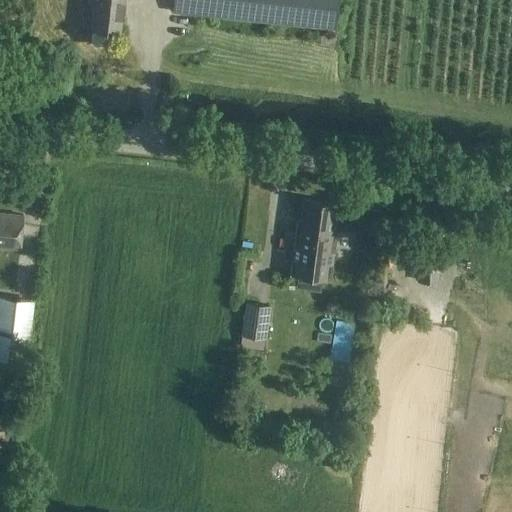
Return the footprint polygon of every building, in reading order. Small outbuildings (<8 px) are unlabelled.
[(119,32),(122,0),(91,0),(90,12),(93,12),(91,29),(92,29),(91,40),(95,45),(101,46),(106,42),(108,31),(119,32)] [(174,0),(173,13),(336,30),(338,0),(174,0)] [(320,289),(322,277),(330,278),(336,232),(332,231),(336,204),(303,200),(299,234),(295,233),(290,274),(299,275),(297,286),(320,289)] [(0,247),(20,250),(24,214),(0,211),(0,247)] [(423,244),(419,281),(424,281),(423,290),(435,291),(436,283),(438,283),(442,246),(423,244)] [(490,290),(491,248),(471,247),(471,262),(462,262),(461,289),(490,290)] [(33,301),(0,296),(0,357),(26,360),(33,301)] [(402,311),(402,297),(373,296),(372,310),(402,311)] [(246,302),(241,335),(265,338),(270,306),(246,302)]
